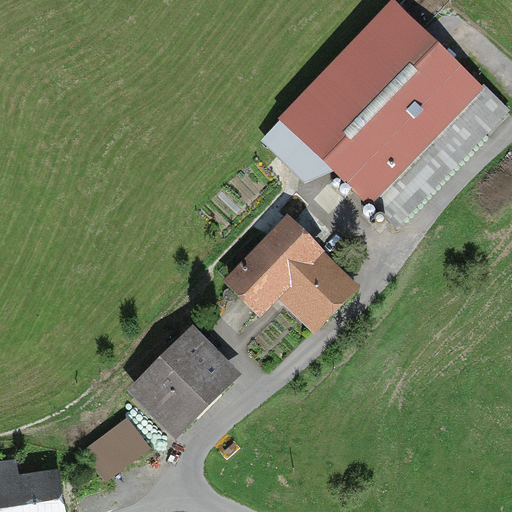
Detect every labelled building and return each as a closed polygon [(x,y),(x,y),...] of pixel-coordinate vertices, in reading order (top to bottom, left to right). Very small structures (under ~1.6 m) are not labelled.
[(490,120),(377,16),(271,130),(383,235),(490,120)] [(287,221),(230,279),(261,309),(278,290),(313,324),(352,284),(287,221)] [(233,372),(191,331),(132,389),(175,431),(233,372)] [(140,456),(120,427),(79,456),(99,485),(140,456)] [(17,465),(0,467),(0,511),(58,511),(53,475),(20,480),(17,465)]
